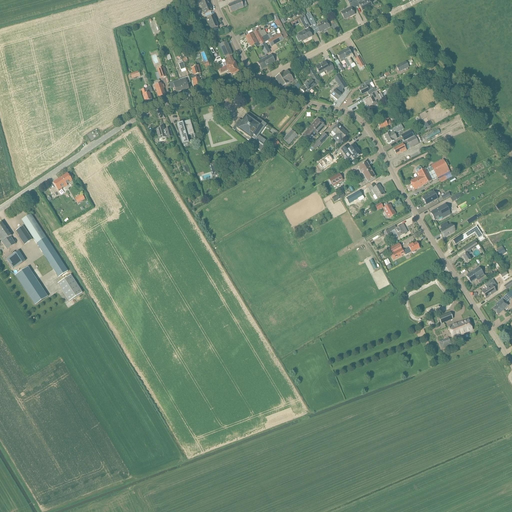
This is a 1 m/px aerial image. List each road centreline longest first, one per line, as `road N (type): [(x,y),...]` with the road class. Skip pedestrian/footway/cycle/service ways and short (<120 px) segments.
road 1 (unclassified): [(511,365),(358,118),(270,87),(264,77)]
road 2 (tertiary): [(0,208),(133,119),(254,81)]
road 3 (tertiary): [(264,77),(418,0)]
